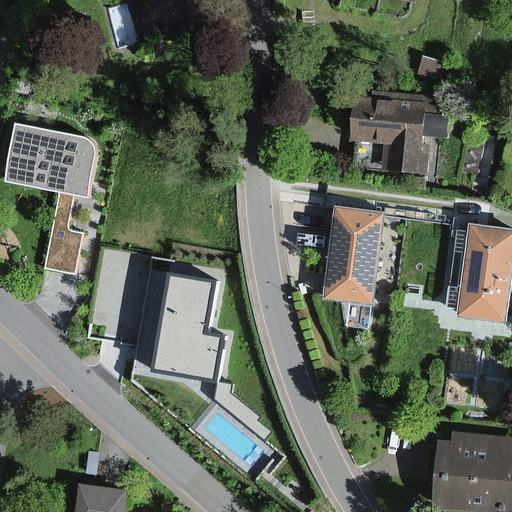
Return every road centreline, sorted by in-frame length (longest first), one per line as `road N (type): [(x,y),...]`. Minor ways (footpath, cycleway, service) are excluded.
road 1 (residential): [(254,0),(258,202),(269,290),(289,366),(358,511)]
road 2 (residential): [(27,330),(227,511)]
